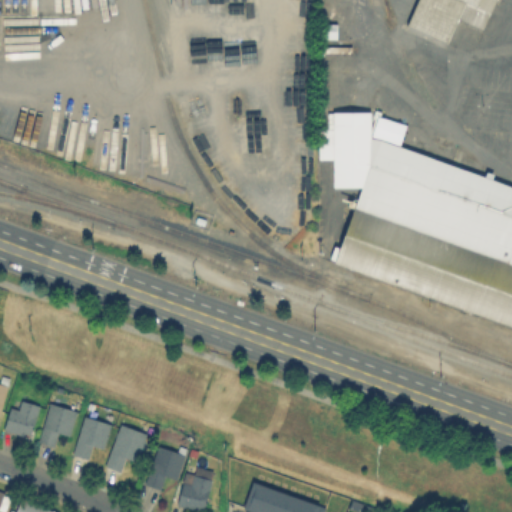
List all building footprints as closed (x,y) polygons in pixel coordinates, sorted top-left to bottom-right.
[(499,0),(493,15),(492,14),(484,33),(462,23),(451,47),(406,26),(417,0),(499,0)] [(373,117),(373,162),(388,122),(410,130),(402,151),(511,192),(511,325),(511,328),(336,262),(362,191),(335,190),(335,159),(321,158),(321,137),(336,137),(336,117),(373,117)] [(9,385),(0,383),(3,374),(11,377),(9,385)] [(41,405),(32,434),(26,432),(25,435),(5,429),(12,406),(20,409),(22,399),(41,405)] [(78,410),(70,436),(58,433),(54,445),(39,441),(51,402),(78,410)] [(112,423),(104,449),(92,446),(89,458),(73,453),(85,415),(112,423)] [(148,433),(137,462),(126,458),(121,471),(106,465),(122,423),(148,433)] [(186,454),(177,480),(166,475),(161,488),(146,483),(159,445),(186,454)] [(186,454),(177,451),(179,445),(188,448),(186,454)] [(210,478),(202,511),(175,504),(183,471),(210,478)] [(247,511),(256,484),(327,508),(325,511),(247,511)] [(12,511),(18,499),(54,511),(12,511)]
